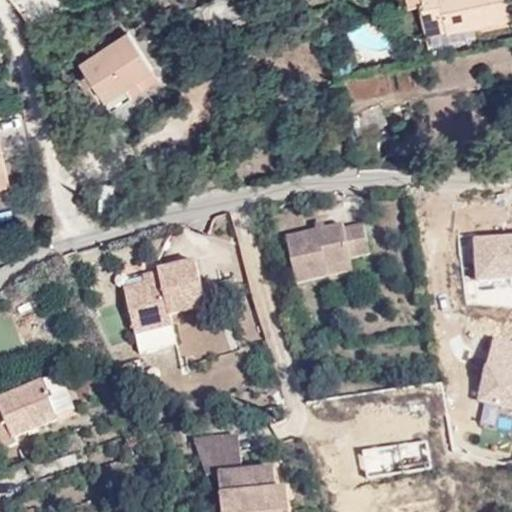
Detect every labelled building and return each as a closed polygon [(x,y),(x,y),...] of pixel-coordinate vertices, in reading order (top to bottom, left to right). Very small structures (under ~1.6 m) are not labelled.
[(505,0),(402,0),(406,12),(419,10),(423,36),(444,31),(445,34),(510,21),(505,0)] [(124,88),(152,70),(127,33),(78,65),(86,75),(92,85),(110,112),(130,98),(124,88)] [(158,80),(152,70),(124,88),(130,98),(158,80)] [(92,85),(86,75),(78,80),(85,89),(92,85)] [(0,189),(9,187),(0,154),(0,189)] [(319,228),(330,226),(328,220),(318,222),(319,228)] [(290,234),(301,283),(336,275),(333,261),(354,257),(373,253),(367,223),(349,227),(348,222),(330,226),(319,228),(290,234)] [(333,261),(336,275),(357,271),(354,257),(333,261)] [(127,287),(138,333),(176,324),(173,312),(211,304),(201,258),(163,267),(166,281),(149,285),(148,282),(127,287)] [(148,282),(149,285),(166,281),(164,270),(147,274),(148,282)] [(0,448),(0,449),(21,441),(19,435),(61,418),(60,415),(77,408),(63,373),(0,398),(0,448)] [(233,458),(244,458),(243,435),(231,436),(233,458)] [(283,491),(281,467),(246,470),(244,458),(233,458),(231,436),(198,439),(209,473),(222,472),(224,511),(296,511),(296,501),(294,501),(283,502),(283,491)] [(283,502),(294,501),(293,490),(283,491),(283,502)]
